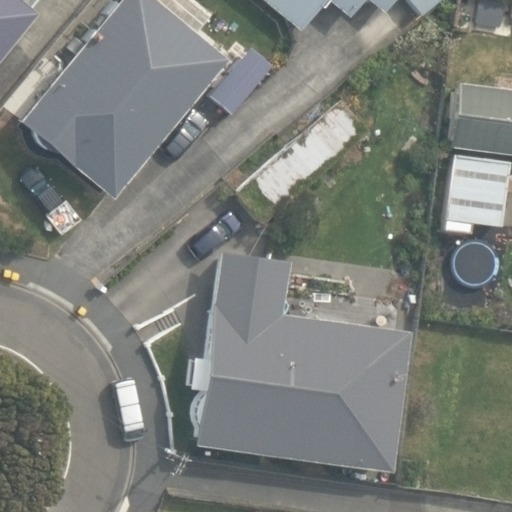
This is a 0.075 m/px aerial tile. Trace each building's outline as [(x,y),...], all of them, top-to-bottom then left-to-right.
[(0,0),(0,52),(33,11),(19,0),(0,0)] [(204,15),(186,0),(111,0),(13,120),(107,197),(222,58),(190,32),(204,15)] [(258,0),(296,31),(321,0),(323,0),(343,16),(356,0),(365,0),(379,11),(388,0),(258,0)] [(226,115),(267,66),(244,47),(203,95),(226,115)] [(511,89),(449,81),(441,147),(511,156),(511,89)] [(229,191),(256,221),(362,128),(335,98),(229,191)] [(438,228),(465,231),(466,221),(495,225),(504,162),(448,154),(438,228)] [(209,244),(185,446),(382,469),(398,330),(277,316),(284,253),(209,244)]
